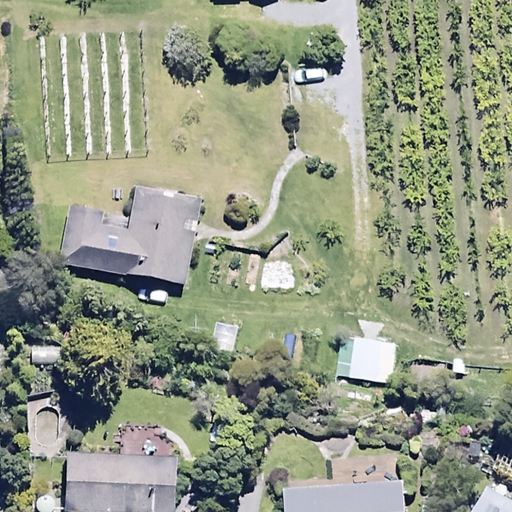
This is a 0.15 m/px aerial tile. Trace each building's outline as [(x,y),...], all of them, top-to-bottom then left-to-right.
[(96,228),(98,215),(64,210),(54,266),(181,287),(195,201),(169,196),(170,193),(154,190),(153,194),(130,190),(126,212),(123,232),(96,228)] [(234,327),(212,323),(206,353),(228,357),(234,327)] [(339,341),(338,366),(349,367),(348,384),(392,386),(394,344),(339,341)] [(59,351),(27,350),(26,368),(58,369),(59,351)] [(459,359),(445,359),(445,391),(459,391),(459,359)] [(61,455),(59,511),(168,511),(170,459),(154,459),(154,440),(136,439),(135,457),(61,455)] [(401,511),(400,484),(278,490),(278,511),(401,511)] [(511,511),(511,506),(479,489),(467,511),(511,511)]
